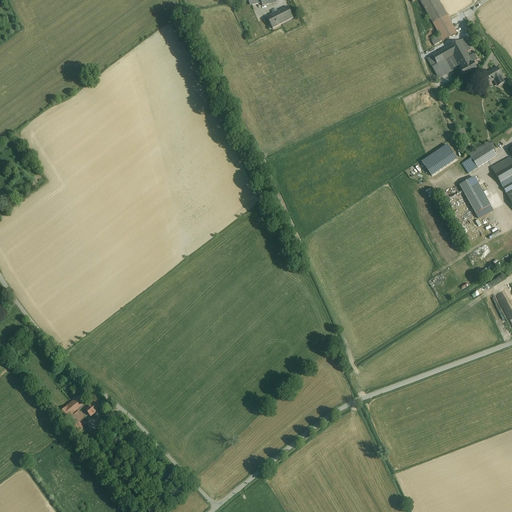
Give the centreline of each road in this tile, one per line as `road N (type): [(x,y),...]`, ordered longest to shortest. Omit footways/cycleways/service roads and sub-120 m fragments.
road 1 (unclassified): [(511,342),(338,409),(216,507)]
road 2 (unclassified): [(216,507),(129,415),(64,363),(0,276)]
